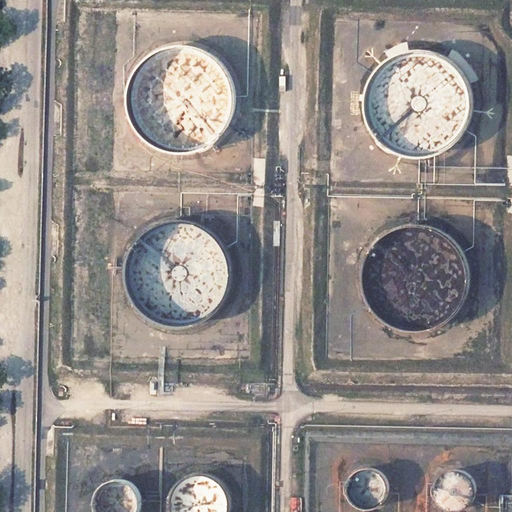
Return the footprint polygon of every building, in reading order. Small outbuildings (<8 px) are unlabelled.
[(131,85),(129,93),(129,101),(130,109),(133,117),(136,124),(140,131),(146,137),(152,142),(159,146),(166,149),(174,151),(183,152),(192,151),(201,149),(209,146),(216,141),(223,135),(229,128),(233,120),(236,111),(237,102),(237,93),(236,84),(233,76),(229,68),(223,61),(217,55),(209,50),(201,46),(192,44),(183,44),(175,44),(167,46),(160,49),(153,53),(146,58),(141,64),(137,70),(133,78),(131,85)] [(467,127),(470,119),(472,112),(473,104),(472,96),(471,89),(468,81),(465,74),(460,68),(455,63),(448,58),(441,54),(434,52),(426,50),(419,50),(410,51),(401,53),(393,57),(386,62),(380,68),(375,75),(371,83),(368,91),(367,100),(367,109),(369,117),(372,126),(377,133),(383,140),(389,145),(397,150),(405,153),(414,155),(422,155),(431,154),(438,152),(446,149),(452,144),(458,139),(463,133),(467,127)] [(145,231),(139,237),(133,244),(129,252),(126,260),(125,269),(124,278),(126,287),(129,295),(133,303),(139,310),(145,316),(153,321),(161,325),(169,327),(178,327),(187,327),(195,325),(202,322),(209,318),(215,312),(221,307),(225,300),(228,293),(231,285),(232,277),(232,269),(230,261),(228,254),(225,247),(220,240),(215,234),(209,229),(202,225),(194,222),(187,221),(179,220),(170,221),(161,223),(153,226),(145,231)] [(392,324),(400,327),(409,329),(418,330),(426,329),(434,327),(441,324),(448,320),(454,315),(459,309),(464,302),(467,295),(469,287),(470,280),(470,272),(469,264),(466,256),(463,249),(458,243),(453,237),(447,232),(440,228),(433,226),(425,224),(417,223),(408,224),(400,226),(392,230),(384,235),(378,240),(372,247),(368,255),(365,264),(364,272),(364,281),(365,290),(368,298),(373,306),(378,313),(385,319),(392,324)] [(352,495),(355,500),(358,503),(363,506),(368,507),(373,507),(378,506),(383,503),(386,499),(389,495),(390,489),(390,484),(388,479),(386,475),(382,471),(377,469),(372,468),(368,468),(365,468),(362,470),(358,472),(355,475),(352,480),(351,485),(351,490),(352,495)] [(444,503),(446,505),(448,506),(453,508),(457,509),(460,508),(463,508),(466,507),(469,505),(471,503),(473,500),(475,497),(476,494),(477,491),(477,488),(476,485),(475,482),(474,479),(472,476),(467,472),(461,470),(457,470),(452,471),(447,473),(444,475),(441,479),(440,482),(438,487),(438,493),(440,498),(444,503)] [(230,511),(231,511),(231,506),(231,501),(230,496),(229,492),(226,488),(223,484),(220,480),(215,478),(211,476),(206,475),(201,475),(197,475),(193,476),(189,478),(185,480),(182,483),(179,486),(176,490),(175,494),(173,498),(173,502),(173,506),(173,511),(230,511)] [(106,483),(101,488),(99,491),(97,494),(96,497),(96,504),(96,508),(97,511),(141,511),(143,509),(144,505),(144,501),(143,497),(142,494),(140,490),(137,487),(134,484),(131,482),(127,480),(123,479),(119,479),(116,479),(112,480),(106,483)]
